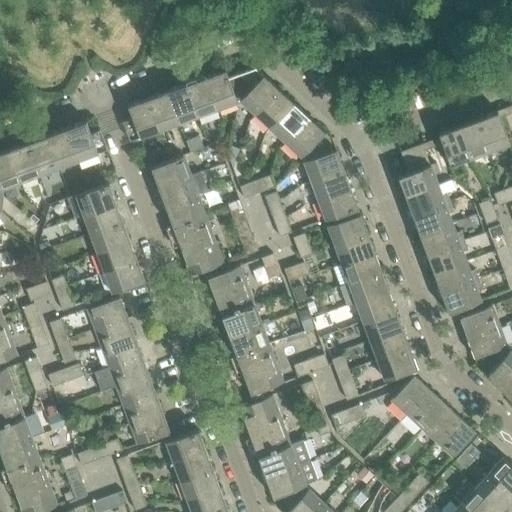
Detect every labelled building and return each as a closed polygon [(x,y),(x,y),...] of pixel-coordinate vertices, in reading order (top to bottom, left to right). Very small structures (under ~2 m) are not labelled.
[(242,96),(263,74),(254,66),(227,76),(235,97),(240,95),(242,96)] [(237,101),(235,97),(227,76),(224,68),(204,75),(216,108),(237,101)] [(255,113),(278,88),(263,74),(242,96),(239,99),(255,113)] [(216,108),(204,75),(185,82),(197,115),(216,108)] [(197,115),(185,82),(166,90),(178,122),(197,115)] [(270,127),(293,102),(278,88),(255,113),(270,127)] [(178,122),(166,90),(146,97),(158,130),(178,122)] [(158,130),(146,97),(126,104),(130,116),(121,119),(129,140),(158,130)] [(285,141),(308,115),(293,102),(270,127),(285,141)] [(499,117),(511,112),(511,104),(496,110),(499,117)] [(509,143),(499,117),(496,110),(476,117),(488,150),(509,143)] [(301,155),(324,130),(308,115),(285,141),(301,155)] [(488,150),(476,117),(457,125),(469,158),(488,150)] [(106,148),(99,128),(89,131),(85,119),(65,127),(77,159),(106,148)] [(469,158),(457,125),(437,132),(439,136),(441,144),(449,165),(469,158)] [(77,159),(65,127),(46,134),(58,167),(77,159)] [(331,137),(324,130),(301,155),(303,159),(335,148),(331,137)] [(58,167),(46,134),(27,141),(39,174),(58,167)] [(424,150),(441,144),(439,136),(411,147),(418,168),(429,164),(424,150)] [(39,174),(27,141),(8,148),(20,181),(39,174)] [(418,168),(411,147),(400,151),(399,146),(398,147),(407,172),(418,168)] [(0,188),(20,181),(8,148),(0,150),(0,188)] [(343,168),(335,148),(303,159),(310,180),(343,168)] [(190,175),(182,154),(169,158),(150,166),(157,187),(190,175)] [(437,185),(433,174),(439,172),(435,162),(429,164),(418,168),(407,172),(397,176),(405,197),(437,185)] [(350,187),(343,168),(310,180),(317,199),(350,187)] [(275,185),(271,174),(261,177),(265,188),(275,185)] [(197,194),(190,175),(157,187),(164,206),(197,194)] [(265,188),(261,177),(250,181),(254,192),(265,188)] [(115,202),(107,181),(75,193),(83,214),(115,202)] [(254,192),(250,181),(239,185),(243,196),(254,192)] [(449,201),(446,192),(440,194),(437,185),(405,197),(411,215),(449,201)] [(511,199),(511,185),(503,189),(508,201),(511,199)] [(357,207),(350,187),(317,199),(325,219),(357,207)] [(508,201),(503,189),(493,193),(497,204),(508,201)] [(279,200),(276,191),(264,195),(268,205),(279,200)] [(204,213),(197,194),(164,206),(171,225),(204,213)] [(493,208),(490,198),(478,203),(482,213),(493,208)] [(227,203),(231,213),(242,209),(239,199),(227,203)] [(272,215),(283,211),(279,200),(268,205),(272,215)] [(451,223),(447,213),(453,211),(449,201),(411,215),(419,235),(451,223)] [(122,222),(115,202),(83,214),(90,234),(122,222)] [(497,218),(493,208),(482,213),(486,223),(497,218)] [(246,219),(242,209),(231,213),(235,223),(246,219)] [(287,221),(283,211),(272,215),(275,225),(287,221)] [(366,232),(359,211),(326,223),(334,244),(366,232)] [(222,262),(204,213),(171,225),(190,274),(222,262)] [(250,229),(246,219),(235,223),(239,233),(250,229)] [(291,231),(287,221),(275,225),(279,236),(291,231)] [(129,241),(122,222),(90,234),(97,253),(129,241)] [(463,240),(460,230),(454,232),(451,223),(419,235),(426,254),(463,240)] [(487,228),(488,230),(491,238),(503,233),(499,223),(487,228)] [(254,239),(250,229),(239,233),(242,244),(254,239)] [(293,236),(296,247),(308,242),(304,232),(293,236)] [(374,251),(366,232),(334,244),(341,263),(374,251)] [(506,244),(503,233),(491,238),(495,248),(506,244)] [(257,249),(254,239),(242,244),(246,254),(257,249)] [(465,261),(461,251),(467,249),(463,240),(426,254),(433,273),(465,261)] [(137,260),(129,241),(97,253),(104,272),(137,260)] [(311,253),(308,242),(296,247),(300,257),(311,253)] [(510,254),(506,244),(495,248),(498,258),(510,254)] [(381,271),(374,251),(341,263),(348,283),(381,271)] [(261,257),(265,267),(277,263),(274,252),(261,257)] [(511,264),(511,258),(510,254),(498,258),(502,268),(511,264)] [(144,279),(137,260),(104,272),(111,291),(144,279)] [(308,272),(304,261),(294,265),(298,276),(308,272)] [(478,278),(474,269),(469,271),(465,261),(433,273),(440,292),(478,278)] [(281,274),(277,263),(265,267),(268,278),(281,274)] [(511,275),(511,264),(502,268),(506,278),(511,275)] [(254,304),(239,265),(206,277),(221,317),(254,304)] [(298,276),(294,265),(284,269),(288,280),(298,276)] [(388,290),(381,271),(348,283),(355,302),(388,290)] [(63,275),(51,279),(55,289),(67,285),(63,275)] [(479,300),(475,289),(481,287),(478,278),(440,292),(447,312),(479,300)] [(50,292),(45,281),(35,285),(40,296),(50,292)] [(306,296),(302,284),(292,288),(297,300),(306,296)] [(40,296),(35,285),(25,288),(30,300),(40,296)] [(70,295),(67,285),(55,289),(58,299),(70,295)] [(395,309),(388,290),(355,302),(362,321),(395,309)] [(74,305),(70,295),(58,299),(62,309),(74,305)] [(127,316),(119,295),(87,307),(95,328),(127,316)] [(33,302),(22,306),(26,316),(37,312),(33,302)] [(261,324),(254,304),(221,317),(228,336),(261,324)] [(464,338),(466,337),(499,325),(491,304),(458,316),(465,336),(464,337),(464,338)] [(402,328),(395,309),(362,321),(370,340),(402,328)] [(41,322),(37,312),(26,316),(29,326),(41,322)] [(0,360),(16,354),(3,315),(0,316),(0,360)] [(134,335),(127,316),(95,328),(102,347),(134,335)] [(61,317),(49,322),(53,332),(64,328),(61,317)] [(44,333),(41,322),(29,326),(33,337),(44,333)] [(268,343),(261,324),(228,336),(235,355),(268,343)] [(506,345),(499,325),(466,337),(473,358),(506,345)] [(68,338),(64,328),(53,332),(56,342),(68,338)] [(409,347),(402,328),(370,340),(377,359),(409,347)] [(48,343),(44,333),(33,337),(37,347),(48,343)] [(140,353),(134,335),(102,347),(108,365),(140,353)] [(72,348),(68,338),(56,342),(60,352),(72,348)] [(282,382),(268,343),(235,355),(250,394),(282,382)] [(485,374),(509,348),(506,345),(473,358),(477,367),(485,374)] [(416,367),(409,347),(377,359),(384,379),(416,367)] [(75,358),(72,348),(60,352),(64,362),(75,358)] [(501,389),(511,376),(511,351),(509,348),(485,374),(501,389)] [(328,365),(323,352),(313,356),(318,368),(328,365)] [(147,372),(140,353),(108,365),(115,384),(147,372)] [(331,358),(335,369),(346,364),(343,354),(331,358)] [(35,356),(23,361),(27,371),(39,366),(35,356)] [(318,368),(313,356),(303,360),(308,372),(318,368)] [(308,372),(303,360),(293,364),(297,376),(308,372)] [(82,374),(78,363),(68,366),(72,378),(82,374)] [(350,374),(346,364),(335,369),(338,379),(350,374)] [(43,377),(39,366),(27,371),(31,381),(43,377)] [(72,378),(68,366),(58,370),(62,382),(72,378)] [(0,425),(24,417),(5,367),(0,369),(0,425)] [(62,382),(58,370),(47,374),(52,385),(62,382)] [(155,392),(147,372),(115,384),(123,404),(155,392)] [(405,413),(429,388),(413,373),(389,399),(405,413)] [(354,384),(350,374),(338,379),(342,389),(354,384)] [(511,398),(511,376),(501,389),(511,398)] [(47,387),(43,377),(31,381),(35,391),(47,387)] [(312,380),(300,384),(304,394),(316,390),(312,380)] [(358,395),(354,384),(342,389),(346,399),(358,395)] [(421,427),(444,402),(429,388),(405,413),(421,427)] [(319,400),(316,390),(304,394),(308,404),(319,400)] [(162,412),(155,392),(123,404),(130,423),(162,412)] [(290,444),(271,394),(238,406),(240,411),(257,457),(290,444)] [(323,410),(319,400),(308,404),(312,414),(323,410)] [(435,441),(459,415),(444,402),(421,427),(435,441)] [(361,403),(351,407),(355,418),(365,414),(361,403)] [(355,418),(351,407),(340,410),(345,422),(355,418)] [(327,420),(323,410),(312,414),(315,424),(327,420)] [(345,422),(340,410),(330,414),(334,425),(345,422)] [(169,431),(162,412),(130,423),(137,443),(169,431)] [(451,455),(475,430),(459,415),(435,441),(451,455)] [(0,447),(31,436),(24,417),(0,425),(0,447)] [(331,430),(327,420),(315,424),(319,435),(331,430)] [(205,448),(197,428),(165,440),(173,460),(205,448)] [(38,455),(31,436),(0,447),(0,453),(5,467),(38,455)] [(117,437),(97,445),(101,457),(121,449),(117,437)] [(480,451),(470,443),(462,451),(472,460),(480,451)] [(297,464),(290,444),(257,457),(264,476),(297,464)] [(101,457),(97,445),(77,453),(81,464),(101,457)] [(212,468),(205,448),(173,460),(180,480),(212,468)] [(472,460),(462,451),(455,459),(465,468),(472,460)] [(86,494),(71,454),(60,458),(72,490),(63,494),(66,500),(75,496),(75,498),(86,494)] [(132,467),(127,454),(116,458),(120,471),(132,467)] [(37,511),(56,505),(38,455),(5,467),(21,511),(37,511)] [(511,464),(502,455),(488,471),(511,493),(511,464)] [(305,484),(297,464),(264,476),(272,496),(305,484)] [(362,466),(355,474),(365,482),(372,474),(363,465),(362,466)] [(137,479),(132,467),(120,471),(125,484),(137,479)] [(219,487),(212,468),(180,480),(187,499),(219,487)] [(511,496),(511,493),(488,471),(474,486),(499,510),(511,496)] [(410,501),(428,481),(419,472),(400,492),(410,501)] [(142,492),(139,485),(137,479),(125,484),(130,497),(142,492)] [(282,511),(284,511),(307,487),(305,484),(272,496),(275,505),(282,511)] [(497,511),(499,510),(474,486),(460,502),(471,511),(497,511)] [(211,511),(226,507),(219,487),(187,499),(191,511),(211,511)] [(312,511),(322,502),(307,487),(284,511),(312,511)] [(95,511),(97,511),(126,501),(122,490),(91,501),(95,511)] [(146,505),(142,492),(130,497),(135,509),(146,505)] [(399,511),(410,501),(400,492),(382,511),(399,511)] [(333,511),(322,502),(312,511),(333,511)] [(471,511),(460,502),(450,511),(471,511)]
